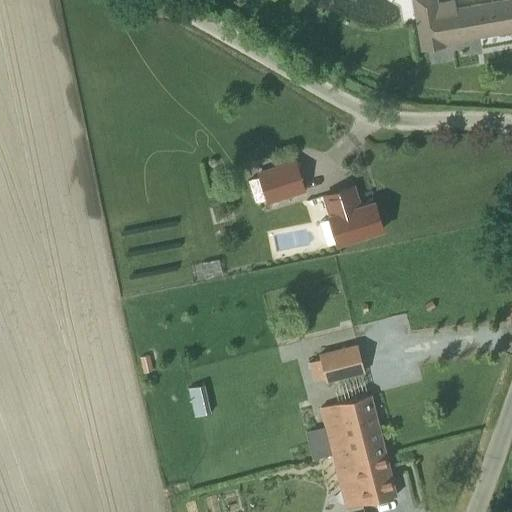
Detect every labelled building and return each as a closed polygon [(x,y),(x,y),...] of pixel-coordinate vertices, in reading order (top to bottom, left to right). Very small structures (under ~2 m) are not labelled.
[(511,0),(500,0),(456,8),(454,0),(453,0),(438,3),(437,0),(412,0),(421,50),(456,44),(460,39),(511,30),(511,0)] [(295,161),(258,173),(268,202),(305,190),(295,161)] [(360,206),(353,186),(324,195),(331,216),(329,217),(330,218),(320,221),(328,244),(337,241),(338,243),(383,228),(375,202),(360,206)] [(357,344),(319,354),(326,381),(364,371),(357,344)] [(203,383),(189,387),(196,414),(211,410),(203,383)] [(382,441),(370,394),(369,394),(369,395),(337,403),(337,402),(335,403),(320,407),(332,454),(382,441)] [(382,441),(332,454),(341,488),(356,484),(361,504),(396,495),(386,454),(386,452),(385,452),(382,441)]
